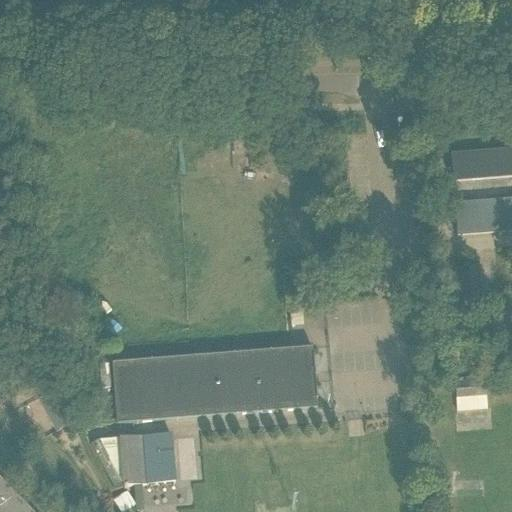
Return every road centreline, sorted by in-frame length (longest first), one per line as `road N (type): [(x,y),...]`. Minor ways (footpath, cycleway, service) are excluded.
road 1 (residential): [(0,46),(260,80),(392,81)]
road 2 (residential): [(392,81),(511,78)]
